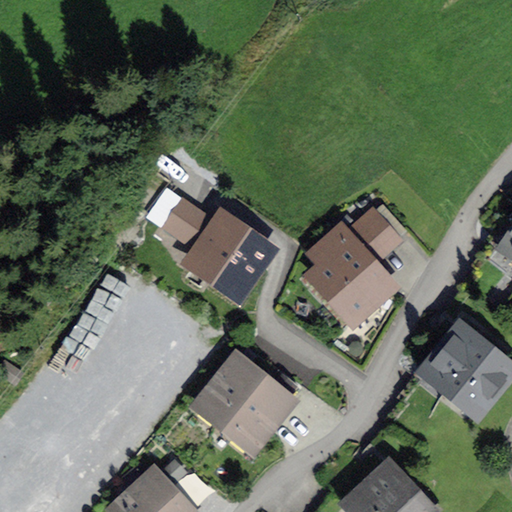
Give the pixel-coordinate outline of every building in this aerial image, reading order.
[(218,227),(182,202),(165,227),(201,252),(194,262),(238,293),(267,252),(222,221),(218,227)] [(343,240),(350,247),(317,276),(354,317),(387,288),(368,266),(395,241),(371,215),(343,240)] [(449,388),(480,349),(461,334),(429,373),(449,388)] [(449,388),(476,410),(507,371),(480,349),(449,388)] [(286,405),(235,364),(203,405),(253,445),(286,405)] [(121,510),(122,511),(184,511),(165,491),(183,473),(174,463),(155,481),(154,479),(121,510)] [(389,472),(352,506),(357,511),(381,511),(406,490),(389,472)] [(426,511),(406,490),(381,511),(426,511)]
